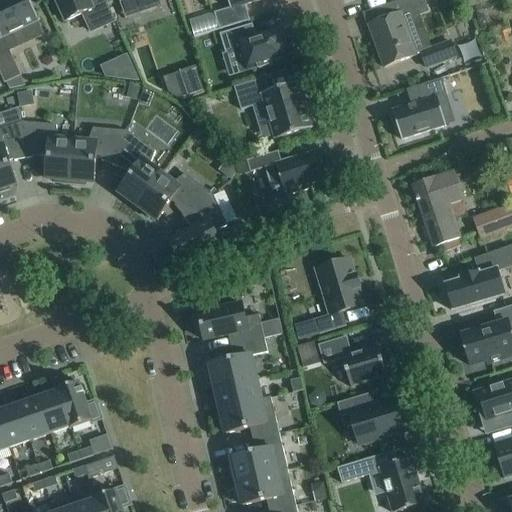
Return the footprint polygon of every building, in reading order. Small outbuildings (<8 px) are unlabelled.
[(0,72),(5,83),(21,76),(9,50),(18,46),(12,34),(39,21),(29,0),(0,0),(0,35),(1,38),(2,38),(5,43),(0,45),(0,72)] [(55,0),(66,21),(83,14),(91,32),(115,21),(105,0),(91,0),(90,1),(89,0),(55,0)] [(120,0),(121,1),(123,0),(135,0),(139,9),(161,0),(120,0)] [(214,13),(220,30),(250,21),(245,5),(261,0),(227,0),(230,8),(214,13)] [(388,18),(371,24),(368,25),(384,68),(417,55),(404,22),(429,13),(424,0),(398,0),(383,5),(388,18)] [(221,35),(226,54),(235,52),(241,71),(258,66),(259,70),(273,65),(272,62),(284,58),(281,48),(284,47),(279,30),(256,38),(252,25),(221,35)] [(451,41),(421,53),(426,68),(456,57),(451,41)] [(195,66),(179,71),(188,98),(204,92),(195,66)] [(270,91),(266,79),(235,88),(241,110),(264,103),(275,140),(312,129),(298,83),(270,91)] [(402,140),(446,126),(437,97),(446,94),(442,79),(417,87),(422,102),(392,111),(402,140)] [(126,82),(122,97),(137,100),(139,90),(140,86),(126,82)] [(32,90),(17,93),(20,107),(35,104),(32,90)] [(143,91),(139,103),(149,107),(154,95),(143,91)] [(0,192),(9,190),(8,187),(16,184),(9,161),(14,159),(15,161),(29,158),(22,122),(0,129),(0,192)] [(56,125),(22,122),(29,158),(43,155),(43,154),(48,155),(46,179),(54,179),(54,182),(70,184),(74,141),(59,140),(56,125)] [(74,141),(70,184),(85,185),(86,182),(94,183),(96,159),(102,159),(101,160),(113,165),(128,131),(93,128),(88,142),(74,141)] [(128,131),(113,165),(128,170),(129,169),(133,173),(119,192),(125,197),(123,200),(136,209),(162,175),(150,166),(155,152),(128,131)] [(278,152),(247,161),(250,172),(265,168),(272,190),(282,187),(284,191),(291,189),(292,194),(309,189),(308,184),(327,178),(319,151),(281,162),(278,152)] [(229,161),(227,160),(219,171),(231,180),(235,174),(229,161)] [(418,201),(434,248),(461,239),(449,205),(462,201),(454,172),(413,186),(417,197),(416,198),(417,202),(418,201)] [(162,175),(136,209),(149,218),(150,216),(157,221),(172,201),(176,205),(175,206),(184,217),(213,194),(185,174),(173,183),(162,175)] [(171,247),(168,248),(174,259),(177,258),(181,266),(195,258),(196,261),(210,254),(209,251),(222,244),(215,232),(227,226),(213,194),(184,217),(194,230),(169,243),(171,247)] [(511,207),(511,206),(474,220),(481,237),(511,225),(511,207)] [(511,247),(476,259),(479,272),(461,278),(461,280),(446,285),(454,311),(506,296),(498,271),(511,266),(511,247)] [(330,315),(315,320),(319,335),(347,326),(342,312),(364,306),(358,288),(360,288),(356,276),(355,277),(350,259),(316,269),(330,315)] [(231,347),(265,339),(259,315),(246,318),(243,305),(229,308),(228,305),(213,309),(213,312),(198,315),(199,318),(196,318),(199,332),(202,332),(204,340),(228,335),(231,347)] [(462,340),(458,341),(463,355),(466,354),(470,366),(486,361),(487,364),(511,356),(511,332),(511,331),(511,305),(494,312),(498,325),(461,336),(462,340)] [(346,337),(319,346),(325,364),(342,359),(351,387),(386,377),(387,377),(378,346),(377,346),(377,347),(351,355),(346,337)] [(268,353),(265,339),(231,347),(234,359),(210,365),(212,374),(211,375),(213,386),(215,386),(215,388),(256,379),(251,357),(268,353)] [(301,378),(291,381),(293,393),(303,391),(301,378)] [(261,400),(256,379),(215,388),(218,399),(216,399),(218,408),(220,407),(220,410),(261,400)] [(511,380),(472,393),(478,411),(482,410),(485,420),(504,414),(509,428),(511,427),(511,380)] [(58,391),(70,427),(71,428),(100,418),(95,403),(87,405),(79,382),(57,390),(58,391)] [(50,434),(70,427),(58,391),(38,398),(50,434)] [(364,396),(337,404),(341,418),(350,415),(360,445),(404,432),(403,429),(406,428),(401,413),(398,414),(394,401),(368,409),(364,396)] [(250,428),(253,440),(279,434),(271,397),(261,400),(220,410),(221,412),(219,413),(222,425),(224,424),(226,434),(250,428)] [(30,441),(50,434),(38,398),(17,405),(30,441)] [(30,441),(17,405),(0,411),(0,421),(9,448),(30,441)] [(0,451),(9,448),(0,421),(0,451)] [(236,479),(237,482),(287,470),(279,434),(253,440),(256,452),(231,458),(234,467),(232,468),(235,479),(236,479)] [(511,442),(494,448),(504,479),(511,476),(511,442)] [(91,447),(79,451),(82,460),(94,456),(91,447)] [(79,451),(68,455),(71,463),(82,460),(79,451)] [(370,459),(337,468),(342,484),(375,474),(374,470),(370,459)] [(412,459),(379,468),(380,472),(392,511),(397,511),(426,504),(425,500),(428,499),(425,488),(421,489),(412,459)] [(50,461),(38,465),(41,473),(53,470),(50,461)] [(96,463),(85,467),(87,475),(99,471),(96,463)] [(38,465),(27,469),(30,477),(41,473),(38,465)] [(85,467),(73,471),(76,479),(87,475),(85,467)] [(267,500),(269,511),(296,506),(287,470),(237,482),(238,484),(236,485),(239,496),(240,496),(243,506),(267,500)] [(9,475),(0,478),(0,487),(12,483),(9,475)] [(55,477),(44,481),(46,489),(58,485),(55,477)] [(44,481),(32,484),(35,492),(46,489),(44,481)] [(124,488),(96,498),(94,499),(98,511),(123,511),(122,506),(129,504),(124,488)] [(15,490),(2,495),(5,503),(18,498),(15,490)] [(93,490),(71,497),(76,511),(98,511),(94,499),(96,498),(93,490)] [(51,504),(53,511),(76,511),(71,497),(51,504)]
